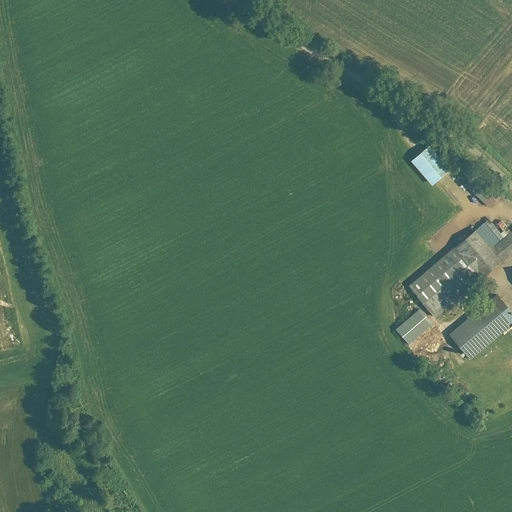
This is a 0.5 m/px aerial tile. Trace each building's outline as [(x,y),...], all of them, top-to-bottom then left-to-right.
[(431,148),(415,162),(435,185),(451,171),(431,148)] [(479,172),(466,188),(491,209),(505,193),(479,172)] [(485,226),(412,288),(439,320),(511,258),(511,233),(500,244),(485,226)] [(511,315),(498,299),(451,338),(469,360),(511,324),(511,315)] [(422,312),(397,331),(409,347),(435,329),(422,312)]
